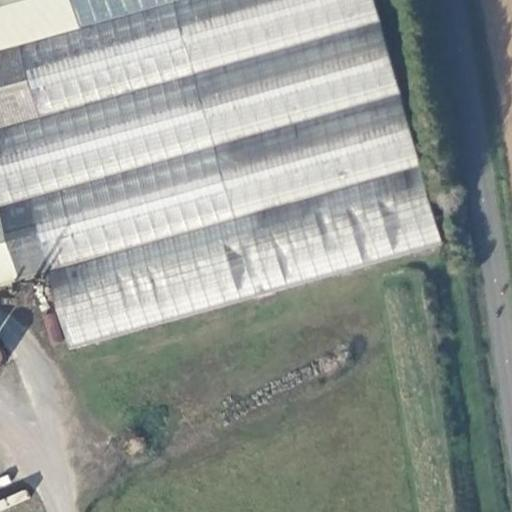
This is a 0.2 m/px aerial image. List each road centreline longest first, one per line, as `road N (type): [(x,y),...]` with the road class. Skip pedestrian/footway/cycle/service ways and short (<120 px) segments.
road 1 (unclassified): [(511,404),(452,0)]
road 2 (track): [(0,405),(39,460),(56,511)]
